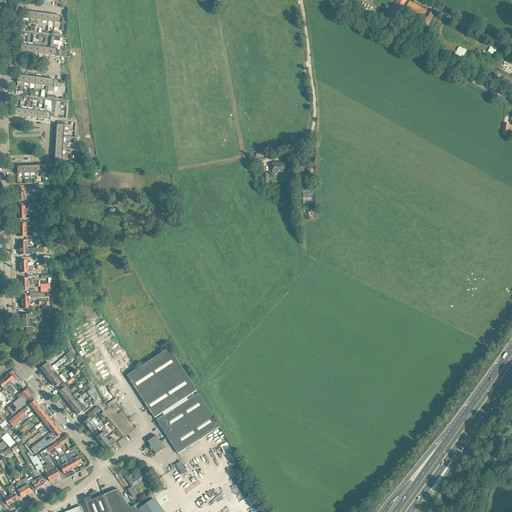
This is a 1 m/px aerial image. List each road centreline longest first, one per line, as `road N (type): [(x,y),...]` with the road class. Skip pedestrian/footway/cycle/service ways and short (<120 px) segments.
road 1 (unclassified): [(503,95),(329,0)]
road 2 (unclassified): [(431,511),(511,389)]
road 3 (residential): [(9,301),(4,157)]
road 4 (residential): [(99,468),(11,354)]
road 5 (track): [(310,136),(301,0)]
